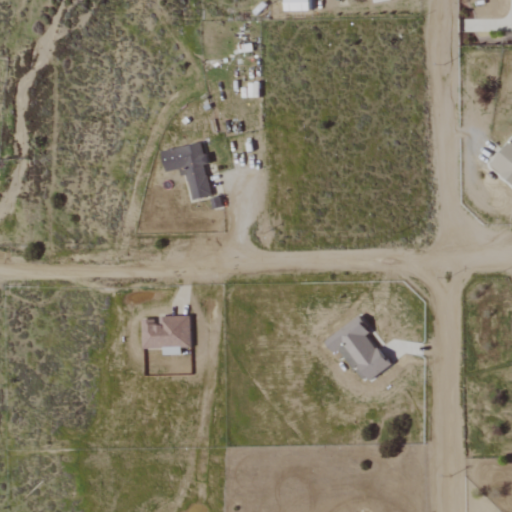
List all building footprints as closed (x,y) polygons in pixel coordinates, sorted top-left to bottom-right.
[(310,0),(285,0),(286,10),(310,10),(310,0)] [(511,140),(491,164),(511,183),(511,140)] [(166,172),(185,169),(190,200),(211,196),(206,164),(207,164),(204,143),(162,150),(166,172)] [(142,320),(143,349),(163,348),(163,355),(182,355),(182,348),(192,347),(191,316),(158,317),(158,319),(142,320)] [(325,340),(334,354),(341,349),(362,383),(389,367),(369,334),(371,333),(361,317),(325,340)]
